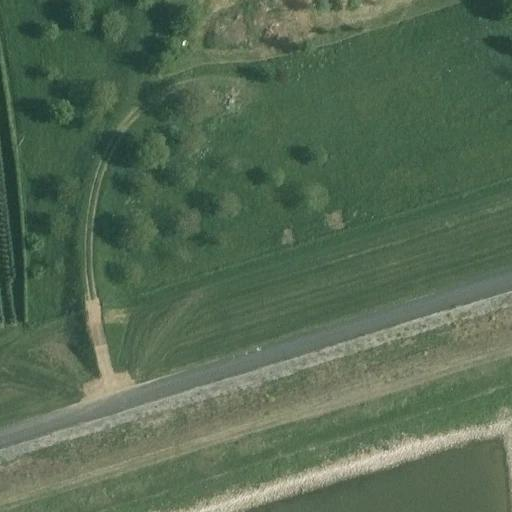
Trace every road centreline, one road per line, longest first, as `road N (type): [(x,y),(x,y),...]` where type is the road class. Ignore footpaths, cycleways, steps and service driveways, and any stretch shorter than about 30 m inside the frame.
road 1 (unclassified): [(0,439),(511,280)]
road 2 (track): [(114,403),(85,287),(85,227),(108,153),(153,97)]
